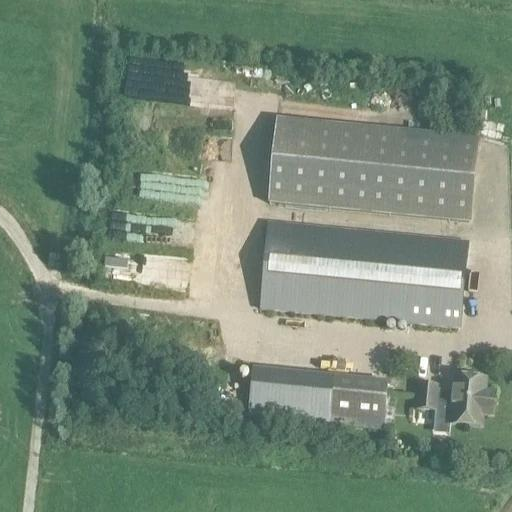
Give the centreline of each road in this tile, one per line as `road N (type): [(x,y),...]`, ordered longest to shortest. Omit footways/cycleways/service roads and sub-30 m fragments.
road 1 (track): [(275,334),(52,286)]
road 2 (track): [(52,286),(27,511)]
